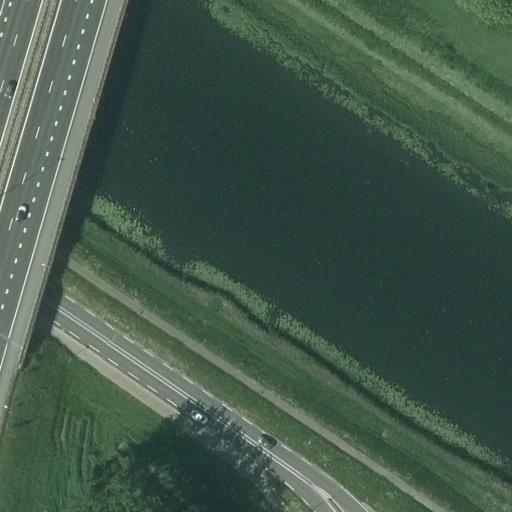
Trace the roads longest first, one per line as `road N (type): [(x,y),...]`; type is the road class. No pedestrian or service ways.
road 1 (tertiary): [(337,511),(319,490),(0,275)]
road 2 (motorway): [(0,262),(76,0)]
road 3 (track): [(338,0),(511,115)]
